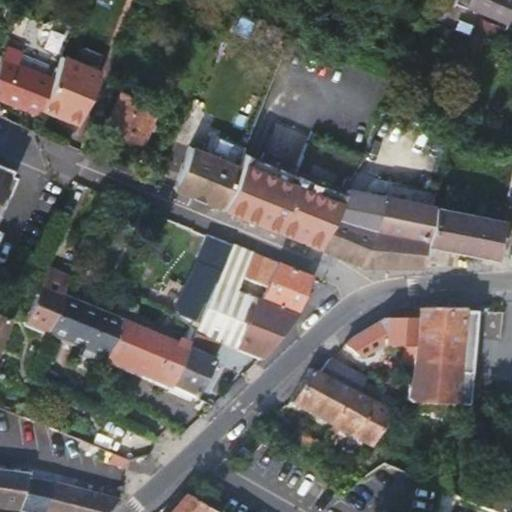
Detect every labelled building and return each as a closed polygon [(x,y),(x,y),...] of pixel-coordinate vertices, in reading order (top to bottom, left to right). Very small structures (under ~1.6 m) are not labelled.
[(511,0),(451,0),(450,5),(505,25),(511,7),(511,0)] [(497,42),(503,30),(479,21),(475,34),(497,42)] [(481,41),(474,39),(472,48),(479,49),(481,41)] [(0,98),(39,113),(41,106),(52,76),(42,73),(46,62),(14,50),(15,48),(4,44),(0,54),(0,98)] [(77,52),(74,59),(89,64),(91,57),(77,52)] [(74,59),(61,54),(52,76),(41,106),(79,120),(99,68),(89,64),(74,59)] [(103,126),(140,141),(154,106),(118,91),(103,126)] [(315,131),(322,114),(309,110),(303,126),(315,131)] [(219,207),(235,165),(189,146),(171,188),(182,192),(191,196),(193,191),(201,195),(199,199),(219,207)] [(372,152),(364,149),(362,154),(360,160),(368,163),(372,152)] [(235,165),(219,207),(262,226),(317,249),(344,194),(344,193),(241,152),(235,165)] [(0,204),(10,179),(5,177),(0,175),(0,204)] [(344,193),(344,194),(365,202),(380,204),(383,195),(385,191),(350,179),(344,193)] [(493,202),(503,203),(505,193),(494,192),(493,202)] [(344,194),(317,249),(357,264),(356,267),(390,267),(422,267),(427,243),(424,242),(432,206),(383,195),(380,204),(365,202),(344,194)] [(500,220),(432,206),(424,242),(427,243),(463,252),(493,258),(500,220)] [(182,319),(199,325),(223,265),(230,247),(204,236),(196,256),(198,257),(179,303),(182,319)] [(237,249),(230,247),(223,265),(244,274),(251,255),(237,249)] [(235,294),(241,280),(250,283),(260,259),(251,255),(244,274),(223,265),(199,325),(194,335),(217,344),(260,361),(276,340),(292,318),(293,316),(235,294)] [(235,294),(293,316),(299,301),(308,279),(260,259),(250,283),(241,280),(235,294)] [(23,320),(31,328),(48,335),(63,298),(71,278),(45,267),(23,320)] [(48,335),(106,360),(121,322),(63,298),(48,335)] [(470,313),(460,311),(460,309),(437,309),(416,308),(403,313),(404,319),(417,319),(415,349),(415,350),(410,374),(408,395),(411,399),(453,402),(467,403),(469,338),(470,324),(469,324),(470,313)] [(380,350),(415,349),(417,319),(404,319),(403,313),(383,320),(354,339),(348,343),(358,356),(380,350)] [(0,345),(11,321),(0,316),(0,345)] [(107,360),(173,388),(188,350),(121,322),(106,360),(107,360)] [(195,397),(217,344),(194,335),(188,350),(173,388),(195,397)] [(365,380),(327,359),(318,374),(358,395),(365,380)] [(289,402),(372,445),(388,412),(358,395),(318,374),(308,369),(290,402),(289,402)] [(437,461),(447,443),(429,433),(388,412),(372,445),(410,465),(417,452),(437,461)] [(434,424),(429,433),(447,443),(451,444),(451,433),(434,424)] [(298,446),(337,481),(351,467),(325,449),(322,450),(306,436),(298,446)] [(110,463),(128,470),(131,462),(113,454),(110,463)] [(41,511),(49,481),(23,478),(23,472),(0,469),(0,509),(11,511),(14,511),(41,511)] [(120,500),(49,481),(41,511),(107,511),(108,511),(120,500)] [(211,511),(194,501),(185,495),(170,511),(211,511)]
